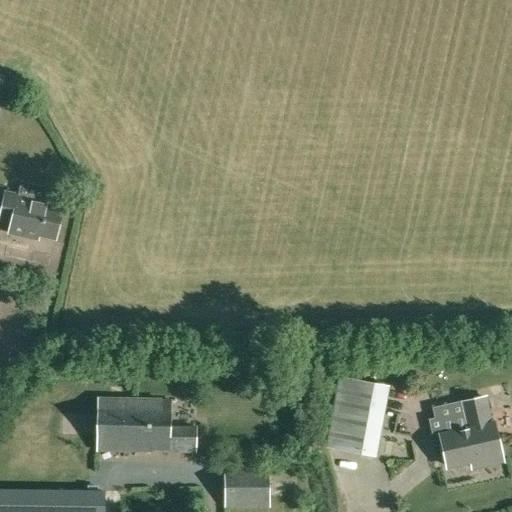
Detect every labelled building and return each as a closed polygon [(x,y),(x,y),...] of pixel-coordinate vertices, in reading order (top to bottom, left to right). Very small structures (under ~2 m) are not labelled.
[(54,239),(61,209),(19,200),(20,196),(6,192),(0,217),(0,220),(12,223),(9,233),(26,236),(27,233),(54,239)] [(374,455),(387,387),(340,378),(327,446),(374,455)] [(502,460),(494,424),(490,424),(484,397),(462,402),(468,429),(440,435),(446,466),(478,459),(479,465),(502,460)] [(196,453),(196,428),(170,427),(171,401),(99,398),(97,450),(196,453)] [(225,508),(270,509),(270,466),(224,466),(225,508)] [(0,511),(104,511),(104,492),(0,490),(0,511)]
